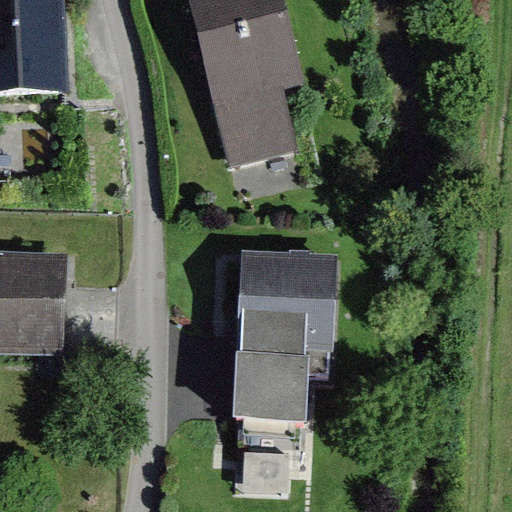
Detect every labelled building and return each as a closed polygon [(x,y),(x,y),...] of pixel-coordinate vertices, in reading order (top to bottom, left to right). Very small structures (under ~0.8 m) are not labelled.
[(0,0),(0,130),(46,130),(46,32),(39,32),(38,0),(0,0)] [(250,0),(164,0),(218,197),(298,175),(250,0)] [(326,287),(230,287),(229,403),(325,404),(326,287)] [(0,397),(41,399),(46,294),(0,292),(0,397)] [(253,446),(252,488),(300,489),(301,447),(253,446)]
